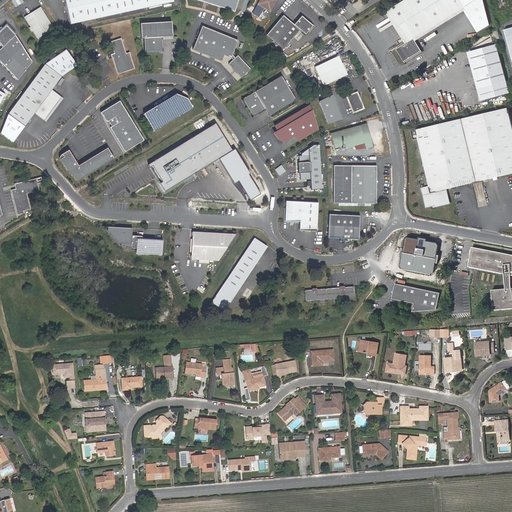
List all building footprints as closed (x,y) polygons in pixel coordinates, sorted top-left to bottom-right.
[(67,0),(73,23),(158,5),(174,1),(173,0),(67,0)] [(236,0),(196,0),(203,2),(203,0),(205,0),(207,0),(206,3),(217,6),(218,4),(221,5),(220,7),(229,10),(233,11),(236,0)] [(276,0),(260,0),(258,4),(270,12),(276,0)] [(458,0),(404,0),(388,10),(407,42),(395,49),(404,61),(420,51),(413,39),(463,7),(458,0)] [(24,19),(39,39),(54,28),(40,8),(24,19)] [(267,35),(283,48),(300,28),(305,33),(312,24),(301,15),(294,24),(283,15),(267,35)] [(171,22),(140,24),(141,37),(144,37),(145,51),(159,50),(158,36),(172,35),(171,22)] [(15,35),(7,26),(0,31),(0,43),(2,46),(15,35)] [(202,26),(193,49),(222,60),(224,55),(231,58),(238,40),(202,26)] [(32,61),(15,35),(2,46),(0,48),(0,61),(17,80),(32,61)] [(117,75),(134,69),(129,53),(126,54),(121,38),(110,42),(115,57),(112,58),(117,75)] [(504,83),(495,46),(469,53),(471,65),(467,66),(470,79),(475,78),(478,90),(504,83)] [(252,68),(238,55),(229,64),(243,77),(252,68)] [(348,74),(339,56),(316,67),(325,85),(348,74)] [(62,77),(45,65),(8,115),(25,127),(35,114),(36,113),(46,120),(61,100),(51,92),(52,91),(62,77)] [(270,116),(296,100),(281,75),(243,99),(254,117),(266,109),(270,116)] [(85,84),(80,90),(86,94),(91,88),(85,84)] [(46,123),(64,99),(52,91),(51,92),(61,100),(46,120),(36,113),(35,114),(46,123)] [(363,108),(357,93),(348,97),(353,112),(363,108)] [(144,114),(154,131),(193,107),(187,98),(176,94),(144,114)] [(332,95),(320,101),(328,123),(340,120),(332,95)] [(144,140),(120,101),(101,113),(106,122),(108,120),(112,127),(110,128),(125,152),(144,140)] [(309,107),(273,128),(276,132),(274,134),(274,136),(275,138),(277,140),(279,138),(282,143),(295,135),(298,141),(317,130),(309,107)] [(511,174),(511,132),(506,109),(415,130),(428,187),(421,188),(425,208),(433,206),(434,205),(445,202),(443,191),(465,186),(511,174)] [(219,159),(232,151),(215,124),(148,165),(150,167),(152,166),(162,182),(160,183),(165,192),(219,159)] [(351,143),(352,148),(364,145),(365,148),(371,146),(367,133),(362,134),(359,127),(331,135),(334,147),(345,145),(351,143)] [(107,148),(96,155),(103,166),(109,162),(107,159),(112,156),(107,148)] [(322,189),(319,148),(308,149),(309,155),(298,156),(299,163),(298,163),(298,173),(300,173),(300,180),(310,179),(311,190),(322,189)] [(59,159),(60,159),(70,153),(69,150),(62,155),(60,156),(59,157),(59,158),(59,159)] [(232,151),(219,159),(234,183),(238,181),(250,200),(259,194),(247,174),(249,174),(234,150),(232,151)] [(103,166),(96,155),(78,166),(70,153),(60,159),(66,169),(77,181),(103,166)] [(378,167),(336,165),(335,202),(340,202),(371,203),(377,203),(377,194),(378,167)] [(42,177),(15,184),(17,189),(12,191),(19,215),(26,213),(25,211),(32,209),(28,194),(41,190),(39,183),(43,182),(42,177)] [(318,203),(287,202),(286,222),(300,222),(299,231),(317,232),(318,203)] [(329,219),(328,238),(343,239),(359,240),(360,221),(329,219)] [(127,241),(132,242),(132,235),(133,228),(108,226),(107,231),(122,246),(138,249),(138,248),(127,246),(127,241)] [(218,261),(236,235),(193,232),(191,259),(218,261)] [(138,248),(138,249),(162,255),(163,240),(143,239),(143,236),(132,235),(132,242),(127,241),(127,246),(138,248)] [(268,246),(255,238),(225,283),(237,292),(268,246)] [(409,238),(406,239),(400,266),(402,269),(432,275),(434,273),(439,246),(437,243),(409,238)] [(511,255),(474,246),(470,266),(505,274),(507,290),(468,293),(469,313),(511,309),(511,255)] [(440,293),(395,283),(393,299),(415,304),(413,312),(437,310),(440,293)] [(352,287),(303,290),(303,301),(353,298),(352,287)] [(378,344),(361,341),(359,351),(366,352),(366,351),(368,352),(368,354),(376,356),(378,344)] [(476,356),(481,355),(481,353),(490,353),(494,352),(493,343),(489,343),(489,342),(475,343),(476,356)] [(333,352),(311,353),(312,367),(322,367),(322,362),(324,362),(324,363),(333,362),(333,352)] [(405,355),(395,353),(393,366),(388,365),(386,372),(396,373),(396,372),(400,372),(399,374),(404,375),(406,366),(404,366),(405,355)] [(100,364),(112,363),(111,355),(100,356),(100,364)] [(431,357),(420,357),(419,373),(430,374),(430,375),(434,375),(434,367),(431,367),(431,357)] [(456,369),(456,370),(461,370),(460,363),(461,363),(460,358),(454,359),(454,357),(444,358),(445,372),(450,371),(450,369),(456,369)] [(294,362),(275,366),(277,377),(280,376),(280,375),(295,372),(294,362)] [(230,369),(230,363),(223,364),(223,368),(216,369),(216,376),(220,376),(221,385),(233,383),(232,369),(230,369)] [(52,377),(60,376),(60,374),(63,374),(63,376),(63,378),(69,378),(73,378),(72,365),(51,366),(52,377)] [(185,374),(195,375),(199,376),(199,377),(204,378),(204,369),(201,369),(201,366),(185,365),(185,374)] [(172,368),(155,369),(156,380),(161,379),(161,378),(164,378),(164,379),(172,378),(172,368)] [(84,382),(85,391),(93,391),(93,390),(103,389),(103,386),(105,386),(104,370),(95,371),(96,380),(84,382)] [(257,388),(259,388),(265,386),(263,377),(253,379),(251,370),(244,371),(249,392),(257,390),(257,388)] [(140,378),(121,379),(122,390),(132,390),(132,388),(141,387),(140,378)] [(507,389),(503,382),(489,391),(490,402),(499,401),(498,395),(507,389)] [(334,400),(332,400),(332,402),(323,402),(323,396),(315,397),(317,415),(325,415),(325,414),(332,413),(332,414),(341,413),(340,399),(336,400),(336,401),(334,401),(334,400)] [(376,403),(366,403),(366,414),(380,414),(381,406),(383,406),(383,399),(376,399),(376,403)] [(302,410),(293,400),(286,406),(287,407),(285,409),(284,408),(278,414),(284,422),(293,415),(295,416),(302,410)] [(406,424),(411,424),(411,421),(423,421),(423,419),(428,418),(428,407),(420,407),(420,409),(416,409),(416,410),(412,411),(412,409),(408,409),(408,407),(401,408),(402,426),(406,426),(406,424)] [(102,412),(85,413),(85,418),(86,419),(86,426),(86,427),(86,432),(104,431),(102,412)] [(445,439),(449,439),(449,437),(458,436),(456,415),(443,415),(444,420),(447,420),(448,431),(444,431),(445,439)] [(171,422),(164,416),(160,416),(157,419),(156,425),(155,424),(153,426),(150,424),(144,424),(144,435),(152,435),(152,437),(157,437),(158,438),(161,438),(161,435),(160,433),(160,430),(161,429),(164,429),(167,425),(167,426),(171,422)] [(216,430),(217,420),(200,418),(200,419),(196,419),(196,428),(216,430)] [(496,421),(497,431),(499,431),(499,433),(498,433),(499,442),(510,441),(508,420),(496,421)] [(270,435),(270,425),(261,426),(261,428),(254,429),(254,430),(247,431),(248,440),(255,440),(255,437),(262,437),(262,444),(266,444),(266,435),(270,435)] [(68,429),(64,431),(67,439),(76,438),(75,434),(70,434),(68,429)] [(402,445),(404,446),(405,444),(409,447),(407,449),(407,459),(416,459),(418,445),(425,446),(425,444),(427,444),(427,442),(426,442),(426,439),(399,437),(398,445),(402,445)] [(115,454),(113,442),(97,443),(98,452),(106,452),(106,455),(115,454)] [(279,444),(280,457),(288,456),(289,459),(294,459),(294,457),(305,456),(303,442),(279,444)] [(382,458),(388,450),(379,444),(363,446),(364,455),(373,455),(373,454),(375,454),(382,458)] [(177,458),(177,448),(170,447),(169,458),(177,458)] [(329,461),(329,458),(329,456),(331,456),(331,458),(339,457),(339,447),(319,449),(320,461),(329,461)] [(189,453),(189,455),(191,455),(191,457),(191,466),(198,466),(201,465),(202,468),(202,471),(212,471),(211,455),(194,456),(194,453),(189,453)] [(244,460),(228,462),(229,471),(238,470),(238,469),(241,469),(242,471),(250,470),(250,462),(251,462),(251,458),(244,459),(244,460)] [(160,477),(160,479),(168,478),(168,468),(156,469),(155,465),(145,465),(145,469),(147,469),(148,478),(160,477)] [(146,480),(160,479),(160,477),(148,478),(147,469),(145,469),(146,478),(146,480)] [(113,476),(113,472),(106,473),(107,477),(95,479),(96,488),(104,488),(106,489),(112,489),(114,485),(114,480),(112,478),(112,477),(113,476)] [(0,511),(10,511),(14,511),(10,499),(0,501),(0,511)]
